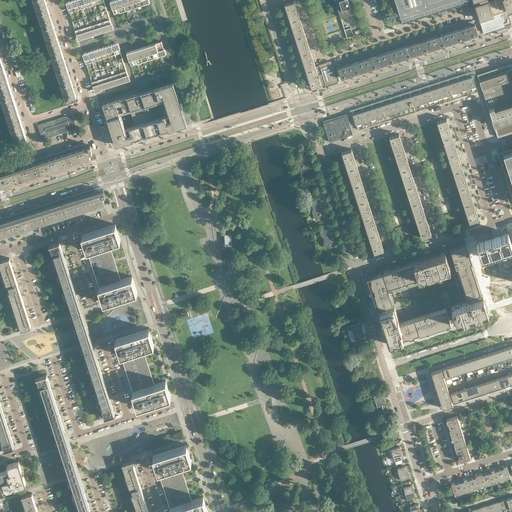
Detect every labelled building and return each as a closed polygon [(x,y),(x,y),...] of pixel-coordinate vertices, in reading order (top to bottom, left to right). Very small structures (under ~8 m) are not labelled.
[(49,11),(47,4),(45,0),(33,0),(38,14),(49,11)] [(75,10),(72,0),(66,2),(69,12),(75,10)] [(81,8),(78,0),(73,0),(72,0),(75,10),(81,8)] [(87,6),(84,0),(78,0),(81,8),(87,6)] [(120,11),(116,0),(112,0),(110,1),(114,13),(120,11)] [(126,9),(122,0),(116,0),(120,11),(126,9)] [(131,8),(129,0),(122,0),(126,9),(131,8)] [(300,17),(295,4),(294,0),(285,4),(290,20),(300,17)] [(356,12),(352,0),(316,0),(319,6),(335,1),(336,5),(337,7),(340,17),(356,12)] [(511,0),(394,0),(398,12),(400,18),(402,23),(473,0),(480,0),(481,2),(474,4),(483,32),(511,23),(506,9),(511,7),(511,0)] [(110,19),(104,1),(98,3),(92,4),(87,6),(81,8),(75,10),(69,12),(75,30),(81,28),(87,26),(92,24),(98,22),(104,21),(110,19)] [(53,25),(51,19),(49,11),(38,14),(43,28),(53,25)] [(305,34),(301,20),(300,17),(290,20),(296,37),(305,34)] [(113,28),(111,23),(110,19),(104,21),(107,30),(113,28)] [(107,30),(104,21),(98,22),(101,32),(107,30)] [(441,46),(474,35),(478,34),(475,24),(474,24),(473,21),(472,22),(471,21),(470,21),(340,63),(339,63),(339,64),(338,65),(339,67),(338,68),(341,78),(441,46)] [(101,32),(98,22),(92,24),(95,34),(101,32)] [(95,34),(92,24),(87,26),(90,36),(95,34)] [(58,39),(56,33),(53,25),(43,28),(47,43),(58,39)] [(90,36),(87,26),(81,28),(84,38),(90,36)] [(84,38),(81,28),(75,30),(78,39),(84,38)] [(353,36),(351,28),(344,30),(347,38),(353,36)] [(310,51),(306,37),(305,34),(296,37),(301,54),(310,51)] [(62,54),(60,47),(58,39),(47,43),(52,57),(62,54)] [(164,48),(161,41),(156,43),(160,55),(166,53),(165,48),(164,48)] [(120,52),(119,48),(120,48),(118,42),(112,44),(115,54),(120,52)] [(160,55),(156,43),(150,45),(154,57),(160,55)] [(115,54),(112,44),(106,46),(109,56),(115,54)] [(154,57),(150,45),(144,47),(148,59),(154,57)] [(109,56),(106,46),(100,48),(103,58),(109,56)] [(148,59),(144,47),(138,48),(142,61),(148,59)] [(103,58),(100,48),(94,50),(97,60),(103,58)] [(142,61),(138,48),(132,50),(136,63),(142,61)] [(97,60),(94,50),(88,52),(92,61),(97,60)] [(136,63),(132,50),(127,52),(131,65),(136,63)] [(321,85),(321,84),(315,67),(310,51),(301,54),(312,88),(312,87),(321,84),(321,85)] [(92,61),(88,52),(83,54),(86,63),(92,61)] [(126,70),(120,52),(115,54),(109,56),(103,58),(97,60),(92,61),(86,63),(92,81),(97,79),(103,78),(109,76),(115,74),(120,72),(126,70)] [(67,68),(65,62),(62,54),(52,57),(57,72),(67,68)] [(337,81),(331,63),(330,61),(319,65),(315,67),(321,84),(322,84),(325,83),(325,85),(337,81)] [(477,74),(479,80),(489,77),(495,75),(511,69),(511,117),(493,124),(497,136),(511,131),(511,63),(510,64),(477,74)] [(72,82),(70,76),(67,68),(57,72),(61,86),(72,82)] [(511,69),(495,75),(497,79),(495,80),(494,79),(490,80),(489,77),(479,80),(489,109),(493,124),(494,124),(511,117),(511,69)] [(130,79),(128,74),(127,74),(126,70),(120,72),(124,82),(130,79)] [(124,82),(120,72),(115,74),(118,83),(124,82)] [(118,83),(115,74),(109,76),(112,85),(118,83)] [(477,91),(475,84),(477,84),(475,78),(475,77),(474,77),(474,75),(473,76),(463,79),(468,94),(477,91)] [(112,85),(109,76),(103,78),(106,87),(112,85)] [(106,87),(103,78),(97,79),(100,89),(101,89),(106,87)] [(100,89),(97,79),(92,81),(95,92),(101,90),(101,89),(100,89)] [(358,130),(468,94),(463,79),(462,79),(457,81),(353,114),(358,130)] [(12,96),(10,90),(11,90),(10,88),(9,88),(7,82),(0,84),(0,94),(2,100),(12,96)] [(76,97),(74,91),(72,82),(61,86),(66,100),(67,100),(67,101),(71,100),(70,99),(76,97)] [(168,128),(169,129),(185,124),(185,122),(181,112),(182,112),(176,93),(175,93),(172,82),(155,87),(135,94),(104,104),(114,134),(112,135),(114,141),(116,140),(117,145),(159,132),(159,131),(168,128)] [(17,111),(15,105),(16,105),(15,102),(14,103),(12,96),(2,100),(6,114),(17,111)] [(21,125),(19,119),(20,119),(20,117),(19,117),(17,111),(6,114),(11,129),(21,125)] [(77,128),(74,121),(72,114),(62,117),(64,124),(63,124),(65,132),(77,128)] [(353,134),(347,115),(323,123),(329,142),(353,134)] [(65,132),(63,124),(64,124),(62,117),(55,119),(59,134),(65,132)] [(452,135),(450,128),(451,128),(450,125),(449,126),(447,118),(437,121),(443,138),(452,135)] [(59,134),(55,119),(49,121),(51,128),(53,136),(59,134)] [(51,128),(49,121),(37,125),(40,132),(51,128)] [(26,140),(24,133),(25,133),(24,131),(23,131),(21,125),(11,129),(16,143),(26,140)] [(53,136),(51,128),(40,132),(42,139),(53,136)] [(404,151),(402,144),(403,143),(402,141),(401,141),(399,134),(389,137),(395,154),(404,151)] [(457,152),(455,145),(456,145),(455,142),(454,142),(452,135),(443,138),(448,155),(457,152)] [(0,186),(93,157),(92,153),(90,148),(91,148),(90,145),(88,146),(87,146),(86,144),(26,163),(27,167),(23,168),(22,165),(23,164),(0,171),(0,186)] [(357,166),(355,159),(355,156),(354,156),(351,149),(342,152),(344,159),(347,169),(357,166)] [(511,150),(503,154),(511,181),(511,150)] [(410,167),(408,160),(408,157),(407,158),(404,151),(395,154),(398,164),(400,170),(410,167)] [(463,169),(460,162),(461,161),(461,159),(460,159),(457,152),(448,155),(453,172),(463,169)] [(309,167),(305,155),(295,159),(299,170),(300,170),(302,173),(308,171),(307,168),(309,167)] [(362,183),(360,176),(361,175),(360,173),(359,173),(357,166),(347,169),(350,178),(353,186),(362,183)] [(415,184),(413,177),(414,177),(413,174),(412,174),(410,167),(400,170),(402,176),(406,187),(415,184)] [(468,185),(466,178),(467,178),(466,175),(465,176),(463,169),(453,172),(459,188),(468,185)] [(368,199),(365,192),(366,192),(365,189),(364,190),(362,183),(353,186),(355,193),(358,202),(368,199)] [(420,201),(418,193),(419,193),(418,191),(417,191),(415,184),(406,187),(409,196),(411,204),(420,201)] [(473,202),(471,195),(472,195),(471,192),(470,192),(468,185),(459,188),(464,205),(473,202)] [(20,232),(105,205),(104,204),(105,203),(107,202),(107,203),(108,203),(104,192),(104,191),(103,189),(100,190),(15,217),(16,221),(14,221),(12,222),(11,219),(0,222),(0,238),(16,234),(15,232),(15,230),(17,229),(19,229),(19,231),(20,231),(20,232)] [(325,214),(323,208),(320,198),(311,201),(312,206),(309,207),(311,211),(313,210),(316,219),(319,218),(324,216),(325,216),(325,215),(325,214)] [(373,216),(371,209),(371,206),(370,206),(368,199),(358,202),(361,211),(363,219),(373,216)] [(426,217),(424,210),(424,207),(423,208),(420,201),(411,204),(412,208),(416,220),(426,217)] [(479,219),(477,211),(477,209),(476,209),(473,202),(464,205),(469,222),(479,219)] [(378,233),(376,225),(377,225),(376,223),(375,223),(373,216),(363,219),(366,226),(369,236),(378,233)] [(431,234),(429,227),(430,227),(429,224),(428,224),(426,217),(416,220),(420,231),(422,237),(431,234)] [(109,244),(121,240),(115,224),(82,235),(104,302),(137,292),(132,276),(120,280),(121,282),(118,283),(105,242),(108,242),(109,244)] [(335,244),(332,235),(329,226),(320,229),(326,247),(335,244)] [(384,250),(381,242),(382,242),(381,239),(380,240),(378,233),(369,236),(372,245),(374,253),(384,250)] [(511,246),(508,233),(476,243),(481,257),(495,253),(497,252),(511,247),(511,246)] [(92,343),(83,315),(83,314),(82,310),(81,311),(59,242),(60,242),(49,245),(49,246),(50,246),(71,314),(72,317),(72,318),(82,347),(82,348),(104,418),(115,414),(93,345),(92,343)] [(367,278),(388,344),(488,312),(467,246),(367,278)] [(14,274),(9,258),(10,258),(9,258),(0,260),(0,263),(4,277),(14,274)] [(489,274),(495,295),(492,296),(494,302),(503,299),(495,272),(489,274)] [(20,293),(14,274),(4,277),(10,296),(20,293)] [(352,297),(350,291),(340,294),(343,300),(352,297)] [(26,311),(20,293),(10,296),(16,314),(26,311)] [(356,309),(354,304),(353,300),(343,303),(346,312),(356,309)] [(31,327),(26,311),(16,314),(21,330),(32,327),(31,327)] [(363,332),(362,328),(360,322),(350,325),(354,335),(363,332)] [(142,348),(154,344),(149,328),(115,339),(137,407),(147,404),(171,396),(166,380),(154,384),(154,386),(152,387),(139,347),(142,346),(142,348)] [(503,362),(508,360),(504,349),(499,350),(503,362)] [(498,364),(503,362),(499,350),(494,352),(498,364)] [(493,365),(498,364),(494,352),(489,354),(493,365)] [(486,365),(487,367),(493,365),(489,354),(484,355),(487,364),(486,365)] [(484,355),(478,357),(481,366),(482,366),(486,365),(487,364),(484,355)] [(477,370),(482,369),(482,368),(482,366),(481,366),(478,357),(473,359),(477,370)] [(473,359),(468,360),(471,369),(472,372),(477,370),(473,359)] [(466,371),(471,369),(468,360),(463,362),(466,371)] [(461,373),(466,371),(463,362),(458,363),(461,373)] [(456,374),(461,373),(458,363),(453,365),(456,374)] [(451,376),(456,374),(453,365),(448,367),(451,376)] [(451,376),(448,367),(442,368),(445,378),(446,380),(451,378),(452,378),(451,376)] [(445,378),(442,368),(441,369),(431,372),(433,377),(433,380),(435,385),(436,388),(437,392),(440,400),(441,403),(442,406),(443,408),(453,405),(454,405),(451,396),(450,393),(449,390),(448,390),(447,387),(448,386),(447,384),(446,380),(445,378)] [(75,463),(74,458),(70,447),(70,445),(69,443),(68,443),(47,374),(36,377),(36,378),(58,446),(58,447),(59,449),(59,450),(60,451),(69,480),(69,481),(79,511),(90,511),(80,478),(79,473),(78,470),(75,463)] [(502,377),(503,380),(505,388),(506,388),(508,387),(511,386),(508,378),(507,375),(502,377)] [(497,378),(498,381),(500,390),(501,389),(503,389),(505,388),(503,380),(502,377),(497,378)] [(492,380),(492,383),(495,391),(496,391),(498,390),(500,390),(498,381),(497,378),(492,380)] [(486,382),(487,385),(490,393),(491,393),(493,392),(495,391),(492,383),(492,380),(486,382)] [(481,383),(482,386),(485,395),(486,394),(488,394),(490,393),(487,385),(486,382),(481,383)] [(476,385),(477,388),(480,396),(481,396),(483,395),(485,395),(482,386),(481,383),(476,385)] [(471,387),(472,390),(475,398),(477,397),(480,396),(477,388),(476,385),(471,387)] [(466,388),(467,391),(469,400),(470,399),(472,399),(475,398),(472,390),(471,387),(466,388)] [(461,390),(462,393),(464,401),(465,401),(467,400),(469,400),(467,391),(466,388),(461,390)] [(456,392),(457,394),(459,403),(460,403),(462,402),(464,401),(462,393),(461,390),(456,392)] [(389,411),(385,398),(386,397),(384,396),(383,392),(373,395),(377,406),(382,405),(383,408),(378,410),(379,414),(389,411)] [(457,394),(456,392),(450,393),(451,396),(454,405),(455,404),(457,404),(459,403),(457,394)] [(0,436),(4,449),(3,449),(4,450),(14,446),(0,402),(0,436)] [(462,433),(457,416),(446,419),(448,427),(449,426),(450,429),(449,429),(451,436),(462,433)] [(466,444),(463,434),(462,433),(451,436),(453,440),(454,440),(455,444),(454,444),(455,447),(466,444)] [(46,435),(37,438),(41,451),(50,448),(48,444),(43,446),(41,441),(47,438),(46,435)] [(470,458),(466,444),(455,447),(456,451),(457,451),(457,452),(459,456),(458,457),(459,461),(470,458)] [(179,462),(179,464),(192,460),(186,445),(153,455),(170,511),(208,511),(203,496),(191,500),(192,502),(189,503),(182,483),(176,463),(179,462)] [(401,452),(400,449),(401,449),(400,446),(391,449),(392,452),(391,452),(392,453),(390,453),(391,455),(401,452)] [(404,458),(403,455),(402,455),(401,452),(391,455),(392,457),(393,457),(393,458),(394,458),(395,461),(404,458)] [(148,511),(132,461),(133,461),(132,460),(122,464),(137,511),(148,511)] [(25,482),(19,461),(7,464),(8,467),(9,467),(10,469),(0,472),(1,474),(0,475),(0,474),(0,479),(3,489),(5,489),(6,489),(6,491),(13,489),(13,487),(14,487),(15,488),(26,484),(25,482)] [(408,471),(407,468),(406,465),(397,468),(398,471),(398,472),(397,473),(397,475),(408,471)] [(510,476),(507,467),(506,465),(503,467),(504,468),(496,470),(496,469),(492,470),(496,481),(498,480),(499,480),(507,478),(507,477),(510,476)] [(496,481),(492,470),(489,471),(490,472),(482,475),(482,473),(479,474),(482,485),(485,484),(485,485),(494,482),(493,481),(496,481)] [(410,477),(409,474),(409,475),(408,471),(397,475),(398,477),(399,476),(400,477),(401,480),(410,477)] [(482,485),(479,474),(476,475),(476,477),(469,479),(468,477),(465,478),(468,489),(471,489),(480,487),(479,486),(482,485)] [(468,489),(465,478),(462,479),(462,481),(455,484),(454,482),(451,483),(455,495),(455,494),(457,493),(457,494),(466,491),(466,490),(468,489)] [(414,491),(413,487),(412,485),(403,488),(404,490),(404,492),(403,492),(403,494),(414,491)] [(416,496),(415,494),(414,491),(403,494),(404,496),(405,495),(406,497),(406,496),(407,499),(416,496)] [(35,501),(32,493),(21,496),(22,496),(24,505),(35,501)] [(511,497),(501,501),(503,508),(504,510),(511,507),(511,497)] [(31,511),(37,510),(35,501),(24,505),(26,511),(31,511)] [(503,508),(501,501),(495,503),(497,510),(503,508)] [(497,510),(495,503),(489,504),(492,511),(497,510)]
